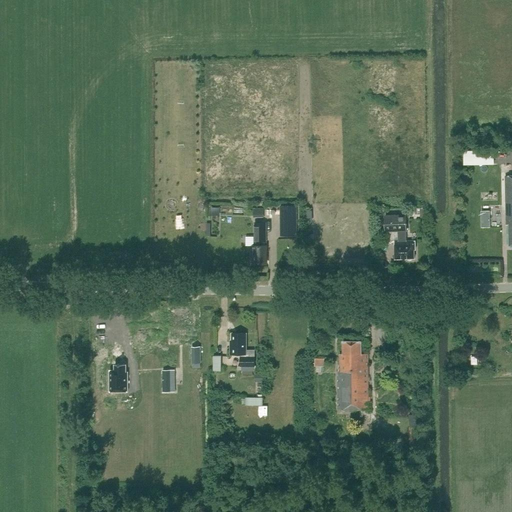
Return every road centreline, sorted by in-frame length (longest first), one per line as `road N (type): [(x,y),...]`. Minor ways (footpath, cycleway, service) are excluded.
road 1 (tertiary): [(0,287),(511,287)]
road 2 (track): [(74,511),(75,288)]
